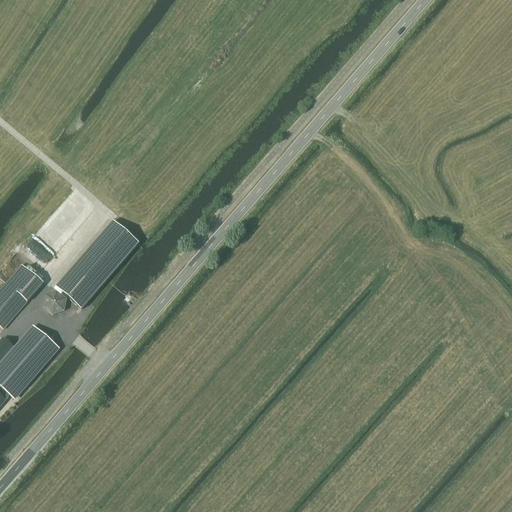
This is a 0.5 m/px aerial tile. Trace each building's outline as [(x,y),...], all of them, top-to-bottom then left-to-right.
[(54,289),(81,312),(138,246),(112,223),(54,289)] [(0,328),(4,331),(43,286),(22,267),(0,292),(0,328)] [(64,313),(66,301),(57,293),(45,297),(43,309),(53,317),(64,313)] [(13,401),(57,351),(34,330),(0,369),(0,408),(10,398),(13,401)] [(0,363),(13,349),(4,340),(0,344),(0,363)]
